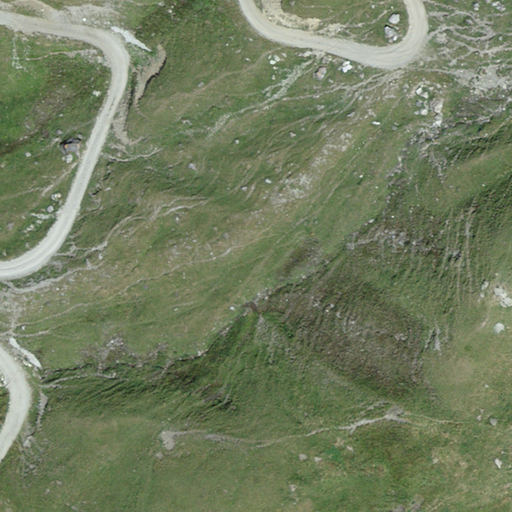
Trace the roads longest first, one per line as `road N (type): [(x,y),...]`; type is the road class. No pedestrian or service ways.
road 1 (track): [(0,273),(38,259),(56,239),(117,82),(108,45),(0,20)]
road 2 (track): [(243,0),(266,33),(392,58),(414,48),(407,0)]
